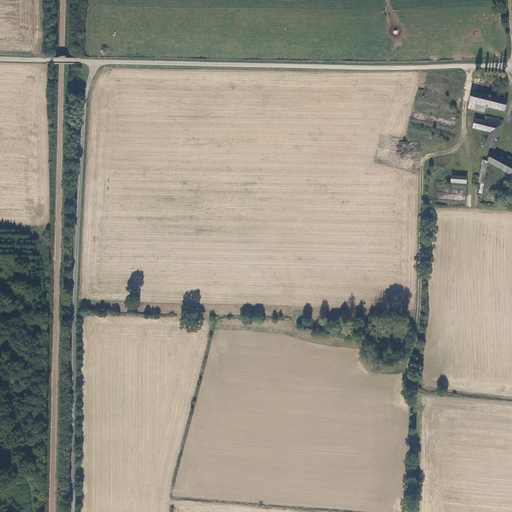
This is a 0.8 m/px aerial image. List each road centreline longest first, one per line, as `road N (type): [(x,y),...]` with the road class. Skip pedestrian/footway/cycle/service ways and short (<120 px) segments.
road 1 (unclassified): [(0,58),(511,64)]
road 2 (track): [(470,66),(461,139),(422,165),(419,304),(408,373)]
